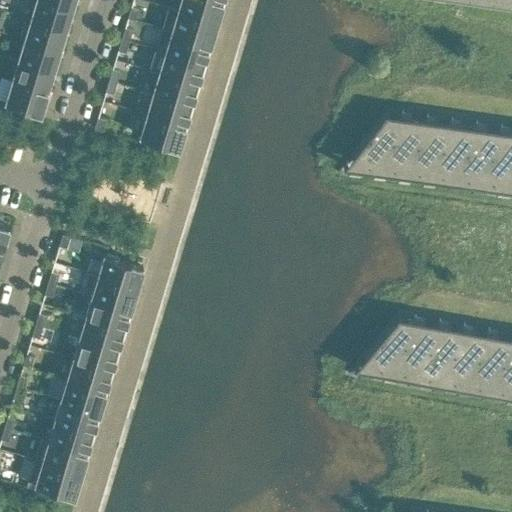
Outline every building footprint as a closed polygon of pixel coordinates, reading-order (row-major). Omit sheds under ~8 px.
[(66,27),(72,6),(52,0),(35,0),(30,16),(66,27)] [(216,20),(222,0),(179,0),(178,8),(177,8),(216,20)] [(135,18),(138,7),(131,5),(128,16),(135,18)] [(210,41),(216,20),(177,8),(178,8),(169,5),(162,26),(210,41)] [(59,48),(66,27),(30,16),(26,14),(19,37),(24,38),(24,37),(59,48)] [(132,28),(125,25),(121,37),(129,39),(132,28)] [(203,62),(210,41),(162,26),(156,48),(165,51),(165,50),(203,62)] [(53,69),(59,48),(24,37),(24,38),(18,58),(53,69)] [(125,50),(129,39),(121,37),(118,48),(125,50)] [(156,48),(149,68),(159,71),(197,82),(203,62),(165,50),(165,51),(156,48)] [(47,90),(53,69),(18,58),(17,60),(12,79),(47,90)] [(120,69),(112,67),(109,78),(117,80),(120,69)] [(191,103),(197,82),(159,71),(152,92),(191,103)] [(113,92),(117,80),(109,78),(106,89),(113,92)] [(40,110),(47,90),(12,79),(5,100),(40,110)] [(185,124),(191,103),(152,92),(146,113),(185,124)] [(385,109),(337,171),(363,174),(388,178),(412,181),(437,185),(462,188),(486,192),(511,195),(511,126),(510,127),(485,123),(461,120),(436,116),(411,113),(385,109)] [(178,145),(185,124),(146,113),(140,133),(178,145)] [(105,117),(98,115),(94,127),(102,129),(105,117)] [(0,253),(9,224),(0,221),(0,253)] [(66,246),(70,234),(62,232),(59,244),(66,246)] [(142,264),(104,252),(98,273),(136,284),(142,264)] [(59,272),(51,270),(48,281),(55,283),(59,272)] [(98,273),(89,270),(82,292),(91,295),(91,294),(130,305),(136,284),(98,273)] [(52,294),(55,283),(48,281),(45,292),(52,294)] [(91,294),(91,295),(85,314),(124,326),(130,305),(91,294)] [(46,313),(39,311),(35,322),(43,324),(46,313)] [(398,312),(348,372),(373,377),(398,381),(423,385),(447,390),(472,394),(496,399),(511,401),(511,332),(498,330),(473,326),(448,321),(424,317),(398,312)] [(124,326),(85,314),(79,335),(118,347),(124,326)] [(39,336),(43,324),(35,322),(32,333),(39,336)] [(118,347),(79,335),(73,356),(111,367),(118,347)] [(34,354),(26,352),(23,363),(30,366),(34,354)] [(111,367),(73,356),(67,376),(105,388),(111,367)] [(24,386),(27,375),(20,373),(17,384),(24,386)] [(105,388),(67,376),(60,397),(99,409),(105,388)] [(21,398),(24,386),(17,384),(13,396),(21,398)] [(99,409),(60,397),(54,418),(93,429),(99,409)] [(15,416),(7,414),(4,425),(12,428),(15,416)] [(93,429),(54,418),(48,438),(87,450),(93,429)] [(8,439),(12,428),(4,425),(1,437),(8,439)] [(48,438),(41,436),(35,457),(80,471),(87,450),(48,438)] [(80,471),(35,457),(28,479),(74,493),(80,471)]
